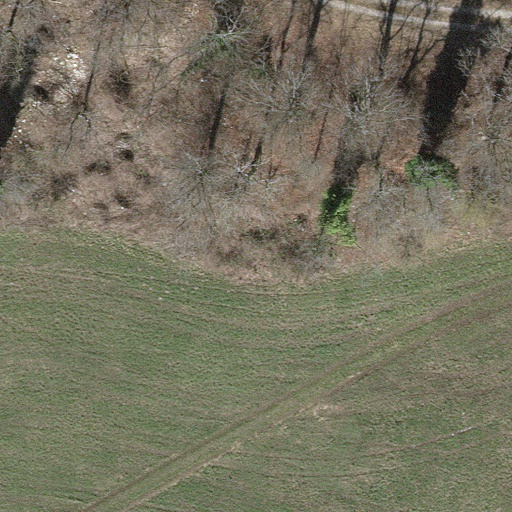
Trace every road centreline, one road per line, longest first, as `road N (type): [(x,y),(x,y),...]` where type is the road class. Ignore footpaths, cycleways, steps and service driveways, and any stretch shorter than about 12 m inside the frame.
road 1 (track): [(102,511),(317,385),(511,289)]
road 2 (track): [(511,19),(384,0)]
